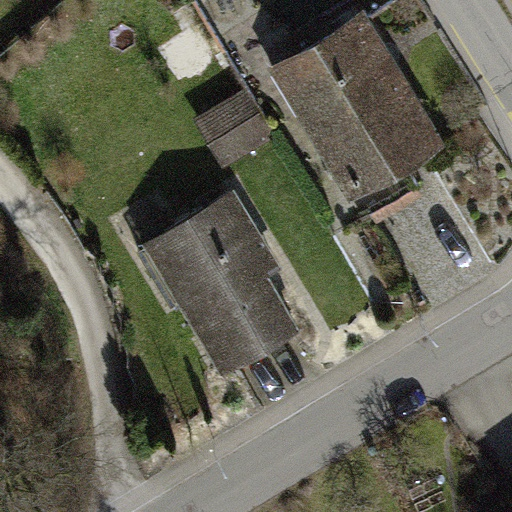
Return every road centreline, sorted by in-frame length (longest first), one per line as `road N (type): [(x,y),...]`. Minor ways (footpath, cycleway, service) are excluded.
road 1 (residential): [(192,511),(511,321)]
road 2 (residential): [(0,173),(81,280),(108,371),(126,511)]
